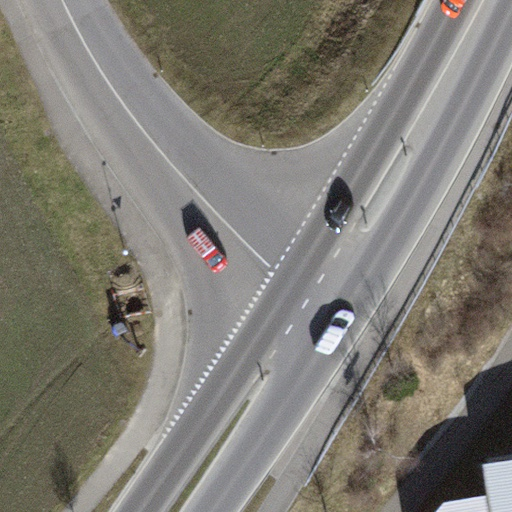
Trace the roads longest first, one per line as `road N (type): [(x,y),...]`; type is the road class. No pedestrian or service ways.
road 1 (residential): [(311,308),(121,99),(60,0)]
road 2 (secondary): [(488,0),(311,308)]
road 3 (secondary): [(311,308),(173,511)]
